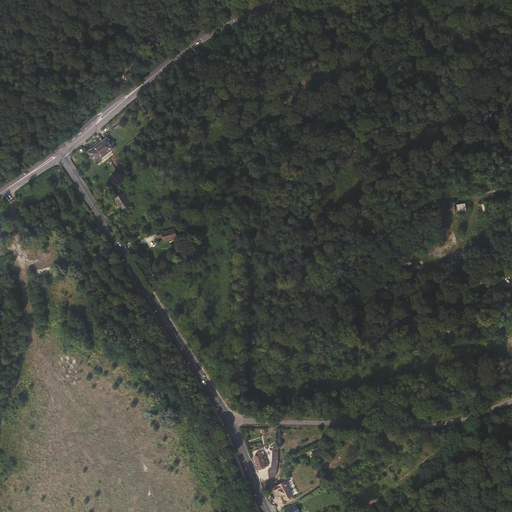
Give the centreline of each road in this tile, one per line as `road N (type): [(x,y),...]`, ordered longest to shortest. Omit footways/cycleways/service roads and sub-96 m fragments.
road 1 (tertiary): [(229,420),(61,156)]
road 2 (unclassified): [(229,420),(411,426),(477,416),(511,401)]
road 3 (track): [(0,83),(122,72),(223,9)]
road 4 (secondary): [(61,156),(166,65)]
road 5 (secondary): [(166,65),(57,149)]
road 6 (secondary): [(166,65),(230,20),(277,0)]
